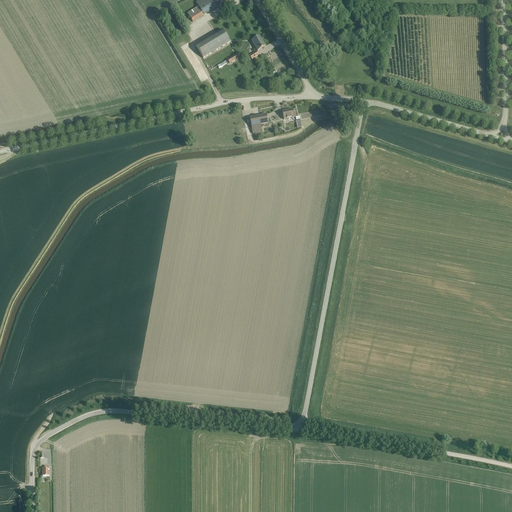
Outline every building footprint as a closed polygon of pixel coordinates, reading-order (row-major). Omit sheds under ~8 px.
[(199,7),(204,16),(230,0),(200,0),(196,2),(199,7)] [(204,16),(199,7),(187,13),(193,22),(204,16)] [(203,58),(230,42),(223,30),(196,46),(203,58)] [(258,52),(266,47),(259,36),(251,41),(258,52)] [(187,43),(182,47),(188,55),(191,53),(187,48),(189,46),(187,43)] [(230,64),(239,58),(237,54),(227,60),(230,64)] [(225,61),(218,66),(220,69),(227,64),(225,61)] [(282,111),(284,120),(295,117),(294,113),(292,113),(292,109),(282,111)] [(249,118),(253,134),(262,133),(260,125),(268,124),(266,115),(249,118)]
